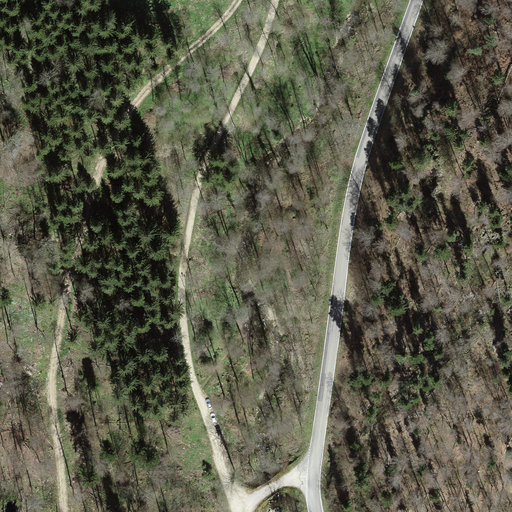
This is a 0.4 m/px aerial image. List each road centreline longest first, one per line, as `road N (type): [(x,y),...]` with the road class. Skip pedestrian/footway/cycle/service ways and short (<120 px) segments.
road 1 (track): [(239,0),(156,81),(103,163),(53,368),(65,511)]
road 2 (tertiary): [(316,511),(317,438),(355,176),(414,0)]
road 3 (track): [(276,0),(197,179),(181,299),(197,389)]
road 4 (track): [(197,389),(234,505)]
